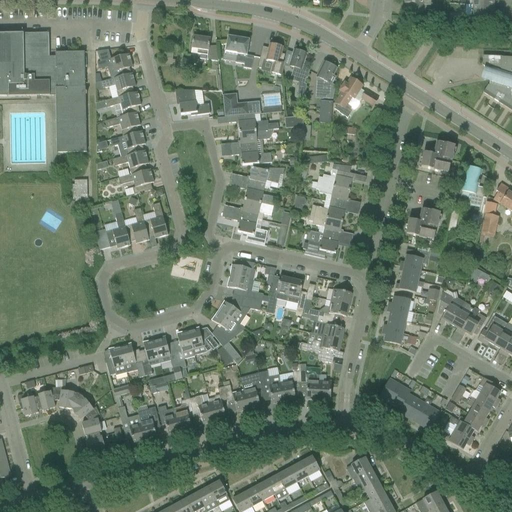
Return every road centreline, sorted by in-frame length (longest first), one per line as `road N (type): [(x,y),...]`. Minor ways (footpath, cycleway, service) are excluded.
road 1 (residential): [(165,131),(161,146),(183,249),(111,268),(101,282),(110,319),(128,328),(192,312),(209,294),(220,253)]
road 2 (residential): [(346,429),(342,390),(369,290),(363,277),(231,246),(220,253)]
road 3 (residential): [(346,429),(309,429),(79,486)]
road 4 (tertiary): [(355,54),(259,11),(153,0)]
road 5 (residential): [(220,253),(210,232),(220,179),(203,124),(165,131)]
road 6 (residential): [(374,254),(402,117),(415,92)]
road 7 (residential): [(470,479),(414,447),(346,429)]
road 8 (residential): [(165,131),(138,30),(142,0)]
road 9 (residential): [(32,500),(0,384)]
